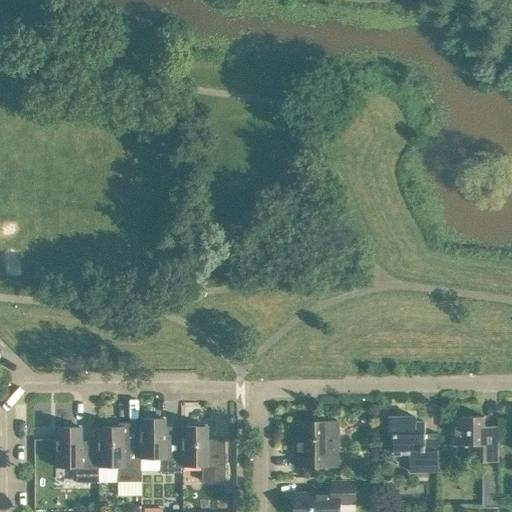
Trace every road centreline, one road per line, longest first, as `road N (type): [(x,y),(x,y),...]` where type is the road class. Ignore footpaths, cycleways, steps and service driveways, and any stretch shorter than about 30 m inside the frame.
road 1 (residential): [(5,511),(2,405),(21,386),(241,387)]
road 2 (residential): [(511,391),(241,387)]
road 3 (residential): [(250,511),(241,387)]
